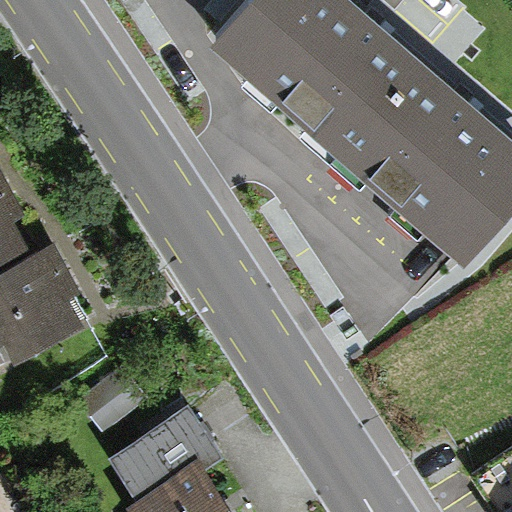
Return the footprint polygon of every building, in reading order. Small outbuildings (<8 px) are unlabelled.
[(468,263),(511,210),(511,143),(485,121),(354,14),(336,0),(265,0),(218,58),(468,263)] [(0,264),(40,244),(23,212),(34,207),(8,158),(0,161),(0,264)] [(0,264),(0,365),(89,319),(75,291),(89,284),(62,233),(40,244),(0,264)] [(203,473),(226,459),(191,405),(110,457),(140,505),(199,467),(203,473)] [(494,511),(511,511),(511,444),(469,473),(494,511)] [(230,511),(228,508),(203,473),(199,467),(140,505),(131,511),(230,511)]
